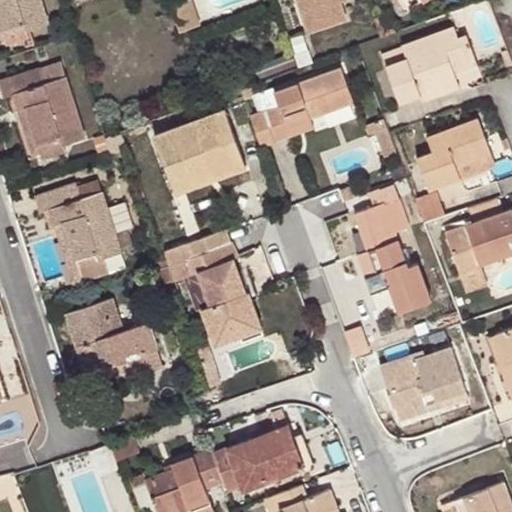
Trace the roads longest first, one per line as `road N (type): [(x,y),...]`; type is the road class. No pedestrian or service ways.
road 1 (residential): [(0,244),(66,445)]
road 2 (residential): [(285,224),(343,377)]
road 3 (residential): [(207,423),(343,377)]
